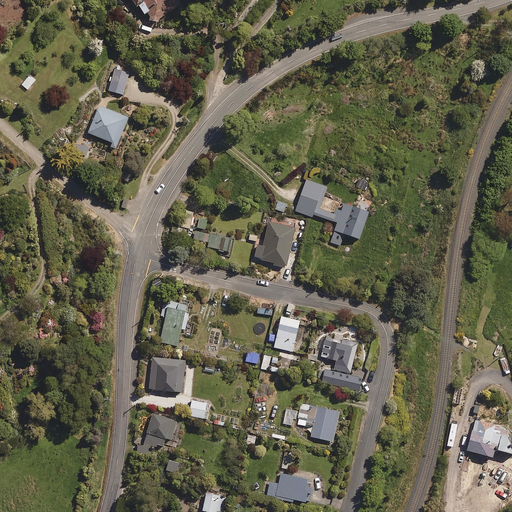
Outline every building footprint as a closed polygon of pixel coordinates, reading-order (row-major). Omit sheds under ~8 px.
[(152,16),(152,22),(162,22),(162,19),(186,4),(183,0),(134,0),(139,8),(141,6),(148,16),(151,14),(152,16)] [(130,74),(114,69),(108,90),(124,95),(130,74)] [(131,118),(100,106),(89,133),(114,143),(113,147),(118,149),(131,118)] [(93,140),(80,137),(75,153),(89,157),(93,140)] [(233,179),(218,184),(221,191),(236,185),(233,179)] [(326,187),(305,180),(294,211),(311,216),(312,214),(336,222),(329,242),(339,245),(343,234),(358,239),(367,211),(342,203),(339,212),(319,206),(326,187)] [(285,204),(277,201),(274,209),(283,212),(285,204)] [(175,233),(189,236),(192,224),(195,225),(198,214),(180,210),(175,233)] [(208,220),(200,219),(198,228),(206,230),(208,220)] [(293,227),(267,221),(262,245),(256,244),(253,258),(272,262),(271,264),(284,267),(293,227)] [(234,240),(197,231),(195,239),(209,242),(207,247),(231,253),(234,240)] [(190,306),(166,300),(162,316),(167,317),(161,342),(179,347),(190,306)] [(298,320),(279,316),(273,347),(291,351),(298,320)] [(224,336),(211,334),(207,355),(221,357),(224,336)] [(270,357),(264,355),(260,368),(266,370),(270,357)] [(188,361),(154,358),(151,390),(185,393),(188,361)] [(362,381),(349,377),(346,387),(360,390),(362,381)] [(210,404),(193,401),(191,416),(207,419),(210,404)] [(338,411),(301,403),(296,423),(312,427),(310,437),(332,441),(338,411)] [(179,422),(154,414),(145,446),(140,445),(138,451),(151,455),(154,445),(165,448),(168,439),(173,440),(179,422)] [(506,428),(473,419),(464,449),(490,457),(493,448),(511,454),(511,449),(511,437),(504,435),(506,428)] [(254,436),(247,434),(244,443),(252,445),(254,436)] [(293,454),(286,453),(282,468),(290,469),(293,454)] [(488,461),(477,456),(469,475),(480,480),(488,461)] [(181,463),(171,461),(168,471),(179,474),(181,463)] [(306,479),(279,473),(277,484),(268,482),(265,496),(290,501),(290,499),(308,503),(310,493),(311,488),(304,487),(306,479)] [(471,477),(461,475),(457,496),(467,498),(471,477)] [(221,511),(225,495),(201,490),(198,503),(196,511),(218,511),(220,511),(221,511)]
